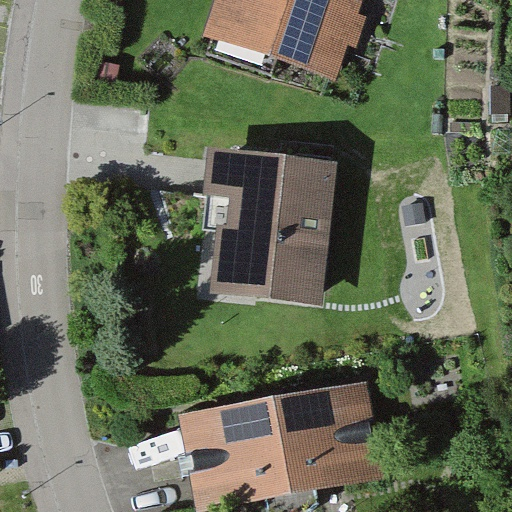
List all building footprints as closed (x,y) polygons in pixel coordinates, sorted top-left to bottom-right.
[(227,0),(216,35),(330,73),(354,0),(227,0)] [(121,69),(99,64),(94,87),(117,91),(121,69)] [(511,88),(491,88),(491,118),(511,118),(511,88)] [(327,175),(218,164),(215,200),(228,202),(221,273),(259,277),(257,293),(315,299),(327,175)] [(367,385),(180,422),(197,511),(234,511),(386,482),(367,385)]
